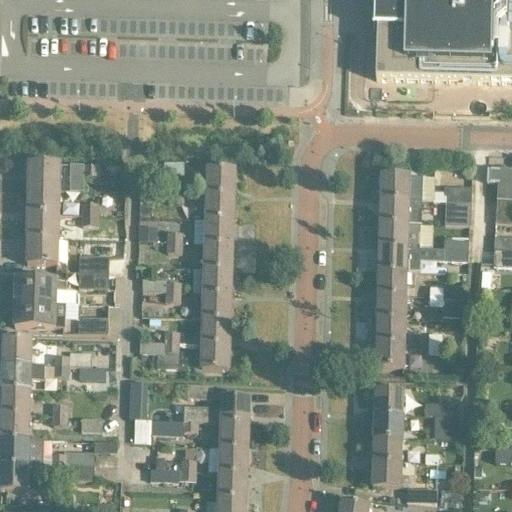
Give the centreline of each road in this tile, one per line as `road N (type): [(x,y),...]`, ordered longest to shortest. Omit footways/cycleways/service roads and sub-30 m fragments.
road 1 (residential): [(295,511),(309,162),(322,142)]
road 2 (residential): [(511,141),(322,142)]
